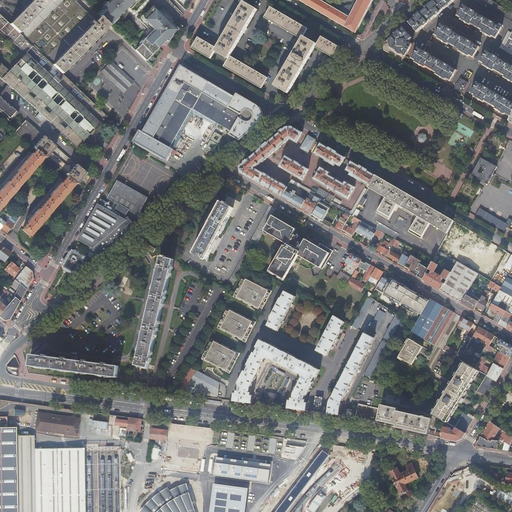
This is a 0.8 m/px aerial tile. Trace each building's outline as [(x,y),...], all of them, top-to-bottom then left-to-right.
[(19,33),(51,0),(33,0),(32,2),(20,15),(16,18),(13,21),(10,24),(19,33)] [(45,58),(52,65),(95,22),(88,15),(75,2),(73,0),(51,0),(19,33),(26,39),(45,58)] [(129,0),(111,0),(109,3),(106,6),(105,7),(106,8),(104,10),(105,11),(100,16),(109,25),(112,23),(117,17),(122,12),(125,10),(125,9),(128,7),(130,10),(132,8),(135,5),(129,0)] [(298,0),(344,26),(356,33),(372,0),(358,0),(350,17),(339,11),(320,0),(298,0)] [(353,0),(351,5),(350,5),(349,5),(348,5),(347,6),(345,6),(344,7),(343,7),(342,8),(341,9),(340,10),(339,11),(350,17),(358,0),(353,0)] [(415,17),(409,23),(417,32),(454,0),(475,0),(511,21),(511,13),(489,0),(435,0),(434,1),(422,11),(415,17)] [(217,48),(198,37),(192,48),(211,59),(215,51),(228,59),(224,67),(252,83),(262,88),(268,78),(230,56),(257,11),(258,9),(244,2),(217,48)] [(492,36),(496,39),(502,28),(463,5),(457,16),(461,18),(460,20),(470,25),(471,24),(482,31),(481,32),(491,37),(492,36)] [(169,39),(171,35),(173,32),(175,28),(173,26),(165,18),(163,16),(158,11),(157,12),(152,7),(140,20),(139,20),(151,32),(148,35),(144,39),(140,44),(139,44),(140,45),(135,50),(145,61),(146,60),(149,57),(151,55),(154,52),(157,49),(160,46),(163,43),(165,46),(169,39)] [(264,17),(301,39),(274,86),(288,94),(306,62),(315,47),(334,58),(340,48),(321,36),(317,44),(303,36),(308,29),(271,7),(264,17)] [(8,85),(10,86),(35,109),(39,113),(45,118),(77,148),(90,134),(92,131),(94,130),(107,116),(105,115),(79,90),(77,88),(72,83),(68,79),(62,74),(52,65),(45,58),(26,39),(19,33),(10,24),(0,15),(0,28),(25,52),(20,59),(18,60),(17,61),(9,70),(1,79),(8,85)] [(100,16),(95,22),(52,65),(62,74),(103,32),(109,25),(100,16)] [(469,56),(473,58),(480,47),(441,24),(434,35),(438,38),(438,39),(448,45),(448,43),(459,50),(459,51),(468,57),(469,56)] [(384,50),(402,61),(405,57),(412,45),(412,44),(410,43),(409,41),(411,39),(411,38),(403,28),(393,36),(384,44),(384,47),(384,50)] [(511,50),(504,46),(511,33),(509,31),(500,47),(511,54),(511,50)] [(254,47),(247,43),(244,48),(251,52),(254,47)] [(446,79),(450,81),(457,70),(418,48),(411,59),(415,61),(415,62),(424,68),(425,67),(436,73),(436,74),(445,80),(446,79)] [(511,65),(486,51),(480,62),(484,64),(483,65),(493,71),(493,70),(504,76),(504,77),(511,82),(511,65)] [(119,70),(111,62),(102,73),(109,80),(124,94),(127,91),(131,86),(134,83),(119,70)] [(0,66),(0,77),(1,79),(9,70),(2,64),(0,66)] [(134,141),(164,159),(167,160),(169,157),(173,150),(170,148),(193,109),(232,132),(230,135),(239,140),(244,137),(260,123),(260,122),(261,120),(262,118),(262,116),(262,114),(262,112),(261,110),(260,108),(258,107),(256,105),(239,95),(237,94),(235,97),(181,66),(143,132),(140,131),(134,141)] [(453,91),(461,95),(468,83),(460,79),(453,91)] [(510,116),(511,113),(511,102),(477,82),(471,93),(475,96),(474,97),(484,102),(484,101),(495,108),(495,109),(504,115),(505,113),(510,116)] [(10,86),(8,85),(0,93),(0,96),(0,97),(10,86)] [(0,111),(2,115),(3,114),(5,118),(7,117),(8,120),(10,122),(18,113),(11,106),(10,106),(9,107),(8,105),(7,103),(7,104),(6,104),(5,102),(4,100),(4,101),(3,101),(1,99),(1,98),(0,97),(0,96),(0,111)] [(40,123),(45,118),(39,113),(35,118),(40,123)] [(34,147),(44,136),(26,120),(15,132),(20,136),(34,147)] [(286,190),(288,187),(285,186),(285,185),(281,183),(276,180),(275,181),(273,179),(268,176),(264,173),(264,174),(257,169),(255,170),(255,167),(257,167),(262,162),(263,163),(266,159),(271,155),(272,153),(273,153),(277,149),(278,150),(282,146),(281,146),(289,139),(291,140),(292,140),(296,143),(302,132),(292,127),(286,127),(239,167),(240,173),(282,197),(286,190)] [(422,145),(426,143),(427,141),(427,137),(424,135),(420,136),(419,137),(418,139),(419,142),(422,145)] [(55,146),(44,136),(34,147),(37,150),(44,156),(45,157),(50,152),(55,146)] [(311,138),(308,136),(301,148),(308,153),(315,140),(311,138)] [(345,157),(321,143),(315,154),(325,160),(325,161),(328,162),(330,164),(331,164),(334,166),(336,164),(340,167),(345,157)] [(0,207),(44,156),(37,150),(27,161),(26,160),(23,163),(24,164),(2,190),(1,189),(0,190),(0,192),(0,207)] [(50,152),(45,157),(66,175),(67,175),(71,170),(70,168),(67,167),(50,152)] [(280,167),(292,175),(292,174),(295,176),(302,180),(308,170),(286,156),(280,167)] [(471,174),(487,182),(496,166),(480,157),(473,170),(471,174)] [(207,163),(203,158),(196,163),(201,169),(207,163)] [(359,180),(370,186),(376,175),(352,161),(346,170),(351,173),(349,175),(353,177),(354,177),(356,179),(359,180)] [(71,170),(67,175),(67,176),(75,183),(77,184),(81,178),(84,175),(86,173),(76,164),(71,170)] [(319,182),(321,183),(322,184),(341,195),(343,196),(348,199),(355,187),(345,182),(344,184),(329,175),(330,173),(321,167),(314,179),(319,182)] [(430,224),(447,234),(454,222),(444,215),(431,208),(418,200),(418,201),(415,199),(411,197),(412,196),(398,188),(384,180),(376,175),(370,186),(369,188),(386,197),(377,213),(389,220),(398,205),(418,216),(409,232),(421,239),(430,224)] [(75,183),(67,176),(55,191),(54,190),(51,193),(52,194),(37,211),(36,210),(34,213),(35,214),(22,229),(30,236),(75,183)] [(306,191),(310,193),(311,191),(301,185),(301,184),(292,179),(290,182),(290,183),(302,189),(306,191)] [(119,204),(130,210),(138,215),(142,208),(146,201),(147,199),(117,181),(108,197),(119,204)] [(458,202),(497,224),(506,207),(467,185),(458,202)] [(352,216),(356,209),(359,204),(363,197),(367,190),(365,188),(352,211),(350,212),(331,201),(334,196),(319,188),(315,196),(321,199),(331,205),(351,215),(352,216)] [(286,190),(282,197),(288,201),(297,206),(301,209),(302,207),(307,199),(301,196),(299,197),(286,190)] [(310,193),(307,199),(302,207),(304,208),(310,212),(313,214),(321,199),(315,196),(310,193)] [(237,207),(240,202),(229,196),(225,203),(221,201),(193,253),(206,260),(213,248),(215,249),(221,239),(218,237),(232,212),(234,213),(237,207)] [(101,199),(78,240),(80,241),(85,243),(82,248),(78,246),(77,246),(76,246),(75,246),(74,246),(62,267),(64,269),(75,275),(80,266),(87,269),(90,265),(83,261),(85,257),(89,249),(91,247),(100,252),(101,253),(102,253),(103,253),(103,252),(112,245),(111,243),(113,241),(114,243),(118,240),(116,239),(118,237),(119,239),(134,227),(134,226),(135,226),(135,225),(134,225),(134,224),(124,219),(128,212),(117,206),(114,213),(107,209),(110,204),(101,199)] [(323,220),(331,205),(321,199),(313,214),(317,216),(319,217),(323,220)] [(154,205),(146,201),(142,208),(150,213),(154,205)] [(128,212),(130,210),(119,204),(117,206),(128,212)] [(272,216),(276,209),(270,205),(252,240),(257,243),(264,231),(272,216)] [(10,217),(1,228),(7,233),(10,229),(12,227),(18,219),(9,211),(6,215),(7,215),(10,217)] [(0,229),(1,228),(10,217),(7,215),(5,218),(6,219),(4,221),(1,219),(2,219),(0,218),(0,217),(0,229)] [(343,230),(346,224),(347,223),(348,220),(350,218),(344,215),(343,217),(341,220),(340,222),(337,228),(342,231),(343,230)] [(295,229),(272,216),(264,231),(285,244),(269,271),(275,274),(274,275),(273,277),(277,279),(277,277),(278,276),(284,279),(298,255),(322,269),(326,263),(333,251),(320,244),(318,247),(305,239),(305,240),(302,239),(301,240),(298,238),(299,238),(299,237),(299,236),(298,235),(298,234),(297,234),(296,234),(295,235),(294,235),(293,234),(295,229)] [(360,224),(362,221),(356,218),(355,217),(353,221),(356,222),(352,229),(348,227),(348,225),(346,224),(343,230),(351,235),(353,236),(356,232),(356,231),(360,224)] [(403,228),(407,221),(399,217),(395,223),(403,228)] [(362,221),(360,224),(356,231),(356,232),(357,233),(358,234),(359,233),(364,235),(366,232),(368,229),(370,225),(362,221)] [(507,252),(454,222),(447,234),(443,241),(496,271),(507,252)] [(104,256),(137,228),(134,225),(135,225),(135,226),(134,226),(134,227),(119,239),(118,240),(114,243),(112,245),(103,252),(103,253),(102,253),(101,253),(104,256)] [(374,228),(370,225),(368,229),(366,232),(364,235),(364,236),(365,236),(371,240),(376,233),(378,230),(374,228)] [(383,239),(386,234),(378,230),(376,233),(371,240),(374,242),(374,241),(376,237),(375,237),(376,235),(380,237),(383,239)] [(389,251),(387,249),(382,247),(385,242),(383,241),(377,250),(382,253),(386,255),(389,251)] [(11,253),(3,247),(0,251),(0,259),(1,259),(4,262),(7,257),(11,253)] [(97,254),(89,249),(85,257),(93,261),(97,254)] [(445,254),(439,250),(437,254),(455,265),(457,261),(453,259),(445,254)] [(247,262),(252,254),(246,251),(227,286),(229,287),(230,288),(233,289),(247,262)] [(394,259),(399,262),(403,254),(404,254),(401,252),(399,256),(395,254),(393,252),(392,252),(389,257),(394,259)] [(357,269),(358,267),(359,266),(361,261),(362,260),(360,259),(351,254),(345,265),(346,266),(348,263),(357,269)] [(405,266),(411,257),(407,255),(406,256),(404,254),(404,255),(403,254),(399,262),(400,263),(401,264),(401,265),(404,266),(404,265),(405,266)] [(172,267),(174,260),(166,258),(166,257),(163,256),(163,257),(161,257),(160,263),(157,275),(149,306),(141,339),(135,365),(148,369),(149,365),(150,361),(151,361),(151,359),(151,358),(157,331),(158,331),(159,329),(158,329),(165,300),(166,297),(165,297),(172,270),(173,270),(173,267),(172,267)] [(416,273),(421,265),(422,263),(411,256),(411,257),(405,266),(411,270),(413,270),(416,273)] [(359,266),(367,271),(370,265),(367,263),(366,264),(365,263),(361,261),(359,266)] [(444,292),(462,303),(468,291),(479,274),(467,267),(465,266),(457,261),(455,265),(453,268),(451,272),(446,280),(444,283),(440,290),(444,292)] [(15,265),(11,262),(5,270),(13,277),(19,270),(18,269),(16,267),(14,266),(15,265)] [(431,284),(440,290),(444,283),(442,282),(444,278),(446,280),(451,272),(447,270),(446,270),(442,277),(434,272),(438,265),(436,264),(432,262),(428,269),(431,271),(429,275),(426,273),(423,280),(431,284)] [(370,265),(367,271),(362,279),(365,281),(366,282),(375,267),(370,265)] [(426,273),(428,269),(421,265),(416,273),(415,275),(419,277),(423,280),(426,273)] [(32,271),(25,266),(14,280),(21,285),(26,289),(33,278),(33,274),(32,271)] [(357,269),(352,277),(354,279),(360,269),(358,267),(357,269)] [(376,268),(371,276),(375,279),(373,282),(376,284),(380,278),(383,272),(376,268)] [(339,275),(338,277),(348,284),(350,280),(351,279),(351,278),(341,272),(339,275)] [(511,279),(508,277),(507,277),(502,287),(500,290),(505,293),(511,297),(511,279)] [(384,278),(383,278),(376,289),(382,293),(382,292),(386,295),(391,297),(390,299),(390,300),(395,303),(395,302),(396,300),(401,303),(403,304),(408,307),(407,309),(407,310),(412,313),(413,312),(414,311),(419,314),(421,315),(429,301),(423,297),(396,281),(391,278),(390,280),(386,278),(385,279),(384,278)] [(245,281),(242,279),(240,285),(241,285),(239,289),(238,289),(235,294),(238,296),(237,297),(241,299),(244,301),(252,305),(255,306),(259,308),(260,307),(263,308),(266,303),(264,302),(266,298),(268,299),(270,293),(267,292),(268,290),(264,288),(261,287),(253,283),(250,281),(246,279),(245,281)] [(348,284),(362,292),(365,287),(360,284),(361,282),(358,280),(357,282),(353,280),(353,281),(350,280),(348,284)] [(502,287),(491,281),(488,286),(499,292),(500,290),(502,287)] [(21,285),(14,296),(15,297),(20,301),(25,291),(26,289),(21,285)] [(11,294),(6,290),(5,291),(3,294),(0,297),(0,299),(1,300),(6,295),(8,297),(11,294)] [(486,290),(480,299),(476,306),(479,308),(483,310),(488,302),(485,300),(486,298),(488,294),(493,297),(494,295),(486,290)] [(505,293),(500,290),(499,292),(492,303),(498,307),(505,293)] [(292,304),(296,297),(285,291),(281,298),(270,318),(271,319),(267,326),(278,331),(282,323),(283,324),(284,321),(283,321),(291,307),(293,305),(292,304)] [(468,291),(462,303),(467,306),(474,310),(476,306),(480,299),(474,296),(475,295),(468,291)] [(511,307),(511,306),(511,305),(511,304),(511,297),(505,293),(498,307),(501,308),(504,303),(511,307)] [(20,301),(15,297),(5,308),(0,313),(0,317),(3,320),(9,320),(14,311),(20,301)] [(367,297),(351,326),(357,329),(373,301),(367,297)] [(437,302),(430,299),(429,301),(421,315),(411,332),(413,333),(424,339),(444,306),(437,302)] [(501,308),(498,307),(492,303),(486,314),(489,315),(492,311),(490,311),(491,309),(495,311),(498,313),(503,316),(506,311),(501,308)] [(506,311),(508,312),(511,307),(504,303),(501,308),(506,311)] [(449,309),(444,306),(424,339),(435,346),(454,313),(449,309)] [(229,312),(226,310),(224,316),(225,317),(223,321),(222,320),(219,325),(222,327),(221,328),(225,331),(228,332),(236,336),(239,338),(243,340),(244,338),(247,340),(250,334),(248,333),(250,329),(252,330),(254,325),(252,323),(252,322),(248,319),(245,318),(237,314),(234,312),(230,310),(229,312)] [(376,330),(385,313),(380,310),(370,327),(376,330)] [(503,316),(498,313),(495,317),(493,321),(499,324),(498,323),(499,321),(500,322),(503,316)] [(399,325),(402,318),(396,315),(384,338),(390,341),(399,325)] [(345,322),(334,316),(330,324),(329,323),(328,326),(329,326),(322,341),(321,340),(319,343),(320,343),(316,351),(327,356),(331,349),(336,340),(337,338),(342,329),(341,328),(345,322)] [(501,325),(507,329),(511,321),(511,319),(511,318),(509,317),(508,318),(503,316),(500,322),(499,324),(501,325)] [(468,320),(463,318),(459,325),(469,331),(474,324),(468,320)] [(487,331),(479,327),(473,337),(477,339),(478,337),(481,338),(480,338),(485,340),(487,342),(486,344),(487,345),(489,346),(492,342),(495,336),(487,331)] [(328,414),(339,415),(341,406),(342,404),(341,404),(342,403),(341,403),(345,396),(347,393),(348,393),(349,390),(348,390),(350,386),(355,376),(356,376),(357,372),(358,373),(359,370),(361,366),(360,366),(366,355),(368,352),(370,349),(369,349),(371,345),(374,338),(374,337),(375,335),(372,333),(370,336),(365,333),(361,340),(361,339),(355,351),(351,360),(350,360),(345,371),(340,381),(340,380),(334,392),(335,392),(331,398),(329,401),(328,408),(328,414)] [(477,339),(473,337),(470,342),(484,350),(487,345),(486,344),(477,339)] [(498,338),(495,344),(496,344),(498,346),(495,350),(499,352),(510,358),(511,353),(511,346),(505,342),(504,341),(502,340),(498,338)] [(417,357),(423,347),(409,339),(398,357),(412,365),(417,357)] [(288,408),(306,411),(307,403),(305,402),(305,400),(304,399),(305,399),(306,396),(305,395),(306,395),(307,395),(313,383),(312,382),(313,381),(315,379),(314,378),(315,377),(316,377),(320,370),(314,367),(302,360),(302,361),(300,360),(298,358),(298,359),(296,358),(284,351),(284,352),(282,351),(283,351),(280,349),(280,350),(278,349),(279,349),(266,342),(266,343),(260,340),(256,347),(258,348),(257,349),(256,349),(255,351),(256,351),(255,353),(254,352),(247,365),(249,365),(248,367),(247,367),(246,369),(247,369),(246,371),(244,370),(238,383),(239,384),(239,386),(238,386),(238,389),(239,389),(238,391),(237,391),(236,393),(234,393),(233,401),(252,404),(253,395),(251,395),(251,392),(250,392),(250,387),(251,387),(264,361),(265,359),(268,358),(269,359),(299,374),(301,375),(302,378),(301,379),(300,379),(294,391),(295,391),(293,394),(293,398),(291,398),(291,400),(289,400),(288,408)] [(214,343),(211,342),(208,347),(209,348),(207,352),(206,351),(203,357),(206,358),(205,360),(209,362),(212,363),(220,367),(223,369),(227,371),(228,369),(231,371),(234,365),(232,364),(234,361),(236,361),(239,356),(236,354),(237,353),(232,351),(229,349),(221,345),(218,344),(214,341),(214,343)] [(371,377),(388,344),(382,341),(365,374),(371,377)] [(487,345),(484,350),(483,351),(489,355),(491,352),(493,348),(489,346),(487,345)] [(457,352),(447,346),(444,350),(451,354),(455,356),(457,352)] [(460,348),(455,357),(465,362),(475,368),(478,363),(465,355),(467,352),(460,348)] [(494,363),(504,369),(509,360),(510,358),(499,352),(497,355),(493,363),(494,363)] [(44,355),(43,356),(38,355),(31,354),(29,366),(117,378),(119,366),(106,365),(106,363),(103,363),(103,364),(86,362),(86,360),(84,360),(84,362),(66,359),(66,358),(63,357),(63,359),(46,357),(46,355),(44,355)] [(480,361),(478,363),(475,368),(478,370),(487,375),(487,376),(497,381),(500,375),(504,369),(494,363),(491,369),(484,364),(487,359),(482,356),(480,361)] [(465,362),(433,415),(445,422),(447,423),(462,397),(478,370),(475,368),(465,362)] [(196,370),(191,367),(183,381),(177,394),(183,394),(187,387),(190,381),(218,396),(220,383),(196,370)] [(487,375),(477,392),(487,397),(497,381),(487,376),(487,375)] [(272,393),(271,392),(269,393),(265,393),(265,397),(267,398),(267,400),(269,402),(270,402),(272,403),(274,401),(274,399),(277,399),(277,394),(273,394),(272,393)] [(358,404),(355,418),(366,420),(386,425),(393,426),(411,431),(428,434),(432,419),(424,417),(424,416),(423,416),(397,411),(397,408),(382,405),(381,409),(358,404)] [(80,418),(38,412),(35,429),(77,435),(80,418)] [(471,424),(474,419),(464,413),(455,427),(456,428),(465,433),(471,424)] [(0,511),(17,511),(17,426),(8,426),(8,416),(0,416),(0,511)] [(139,418),(128,417),(128,420),(116,418),(115,424),(127,426),(127,430),(141,432),(142,418),(139,418)] [(28,420),(15,420),(16,433),(28,432),(28,420)] [(91,434),(112,435),(113,422),(92,421),(91,434)] [(504,442),(510,445),(511,439),(511,436),(503,430),(502,432),(503,432),(500,437),(496,434),(499,430),(500,428),(490,421),(486,427),(481,435),(476,443),(478,446),(480,447),(498,449),(499,439),(504,442)] [(179,423),(169,422),(168,430),(152,428),(150,438),(167,440),(168,431),(178,432),(179,423)] [(463,437),(465,433),(456,428),(454,431),(451,430),(451,429),(443,427),(441,437),(452,440),(455,440),(463,437)] [(86,511),(86,447),(35,448),(35,435),(19,436),(20,511),(86,511)] [(153,446),(152,458),(161,459),(162,447),(153,446)] [(400,494),(408,490),(405,484),(418,477),(412,463),(406,465),(408,469),(400,473),(397,467),(389,471),(400,494)] [(195,511),(187,483),(171,490),(169,487),(168,488),(166,489),(165,490),(163,490),(162,491),(161,492),(159,493),(158,494),(156,495),(156,496),(155,497),(153,498),(153,499),(152,499),(143,508),(140,511),(195,511)] [(144,506),(152,498),(149,495),(141,503),(144,506)]
